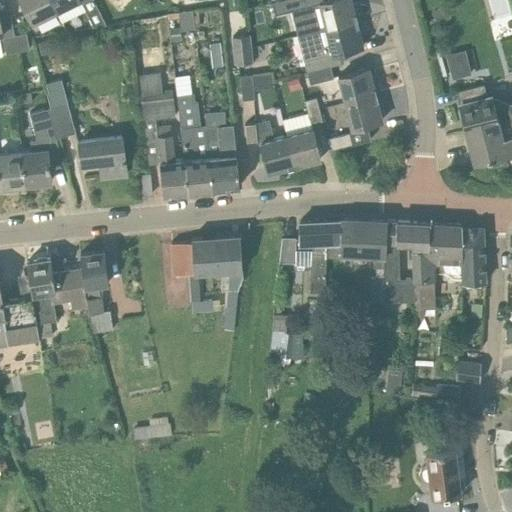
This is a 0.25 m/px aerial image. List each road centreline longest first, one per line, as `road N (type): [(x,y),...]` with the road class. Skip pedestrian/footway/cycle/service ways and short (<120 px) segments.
road 1 (tertiary): [(0,236),(317,202),(421,203)]
road 2 (residential): [(498,210),(485,426),(497,511)]
road 3 (residential): [(421,203),(424,97),(399,0)]
